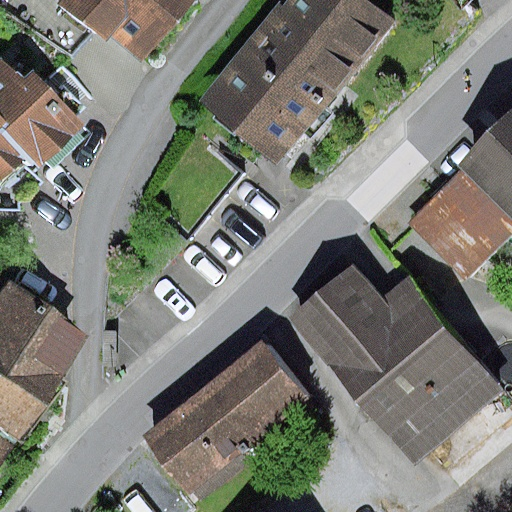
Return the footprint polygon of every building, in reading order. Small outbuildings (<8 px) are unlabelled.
[(9,0),(3,7),(65,61),(91,32),(122,59),(174,0),(9,0)] [(410,14),(393,0),(292,0),(217,95),(295,158),(410,14)] [(0,144),(31,175),(57,154),(45,142),(81,108),(59,85),(40,104),(11,74),(6,78),(0,70),(0,144)] [(511,111),(457,166),(463,172),(511,221),(511,111)] [(0,187),(16,205),(39,182),(31,175),(0,144),(0,187)] [(511,221),(463,172),(413,222),(470,279),(511,237),(511,221)] [(354,267),(291,319),(416,469),(507,393),(409,275),(381,299),(354,267)] [(73,337),(0,286),(0,436),(9,442),(51,382),(45,377),(73,337)] [(266,341),(141,437),(187,497),(192,493),(199,502),(249,463),(240,451),(309,398),(266,341)]
